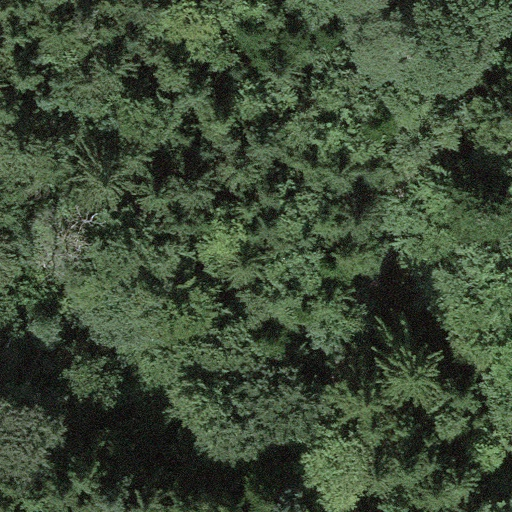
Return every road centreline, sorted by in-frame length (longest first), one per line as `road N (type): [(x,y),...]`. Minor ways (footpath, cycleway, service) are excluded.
road 1 (track): [(490,0),(357,274),(332,386),(336,511)]
road 2 (track): [(357,274),(511,416)]
